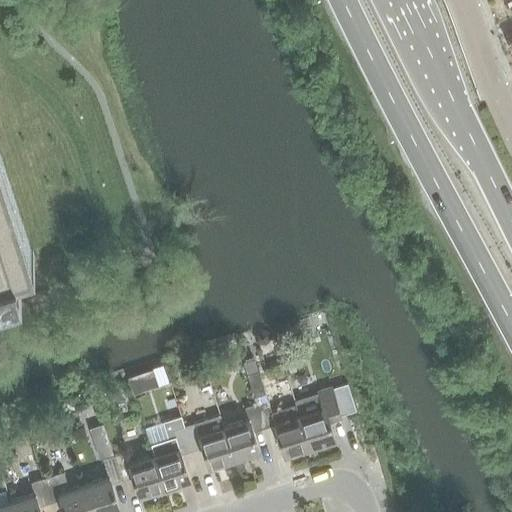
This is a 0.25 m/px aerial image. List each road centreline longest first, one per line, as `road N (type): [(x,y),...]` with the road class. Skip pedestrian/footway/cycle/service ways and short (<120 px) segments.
road 1 (trunk): [(341,0),(511,328)]
road 2 (trunk): [(511,221),(403,0)]
road 3 (unclassified): [(511,125),(461,0)]
